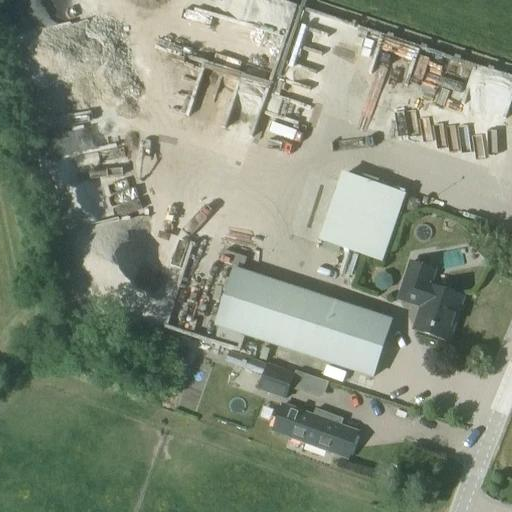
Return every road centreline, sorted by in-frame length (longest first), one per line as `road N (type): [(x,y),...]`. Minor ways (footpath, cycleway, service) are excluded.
road 1 (unknown): [(511,215),(366,147),(324,145),(258,162),(173,132),(158,118),(116,16)]
road 2 (tertiary): [(458,511),(511,374)]
